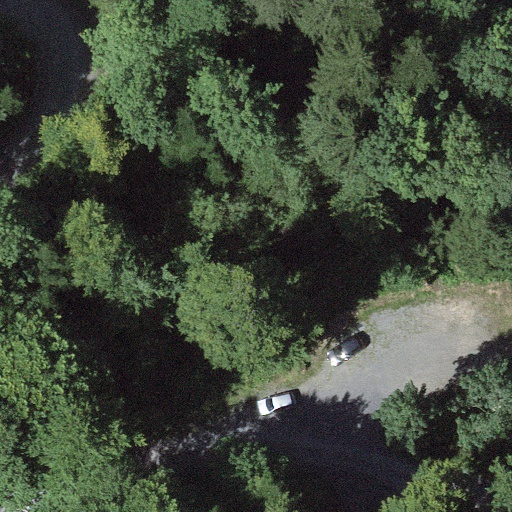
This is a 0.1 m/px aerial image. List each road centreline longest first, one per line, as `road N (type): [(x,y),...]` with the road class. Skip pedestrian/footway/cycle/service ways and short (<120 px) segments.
road 1 (track): [(0,502),(185,456),(276,449),(511,507)]
road 2 (track): [(9,0),(56,20),(73,54),(66,93),(0,184)]
road 3 (track): [(361,472),(409,404),(511,370)]
